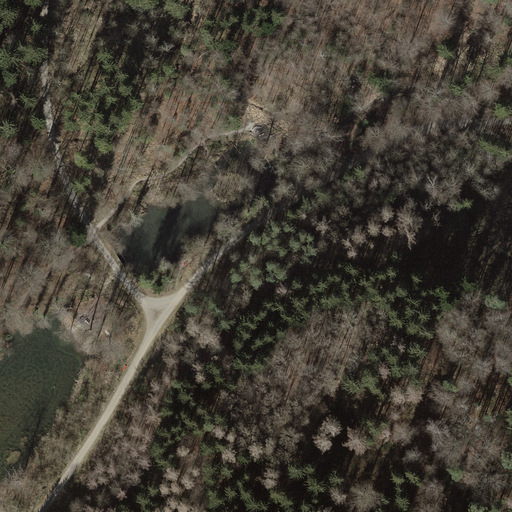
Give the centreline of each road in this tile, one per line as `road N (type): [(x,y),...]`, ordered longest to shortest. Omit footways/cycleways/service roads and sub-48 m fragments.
road 1 (track): [(511,117),(443,125),(392,143),(215,258),(160,318),(104,419),(37,511)]
road 2 (track): [(160,318),(117,270),(63,173),(43,81),(45,0)]
